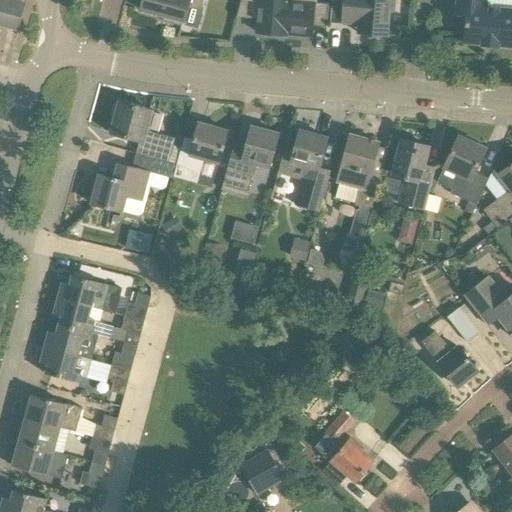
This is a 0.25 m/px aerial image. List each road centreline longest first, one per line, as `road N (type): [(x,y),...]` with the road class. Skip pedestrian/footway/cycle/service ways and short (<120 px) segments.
road 1 (residential): [(511,107),(92,61)]
road 2 (residential): [(0,391),(92,61)]
road 3 (residential): [(391,511),(404,478),(511,374)]
